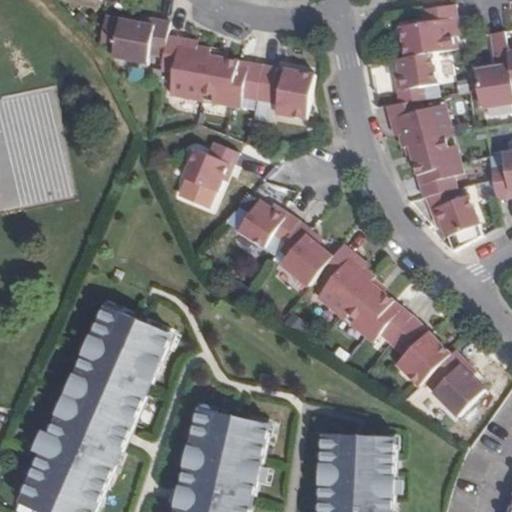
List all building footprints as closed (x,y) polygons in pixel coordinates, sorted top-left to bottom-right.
[(456,46),(454,33),(451,14),(459,13),(457,2),(437,5),(429,6),(431,19),(423,20),(401,24),(406,55),(452,48),(456,46)] [(431,19),(429,6),(420,7),(423,20),(431,19)] [(158,19),(159,14),(143,11),(142,17),(158,19)] [(451,14),(454,33),(462,31),(459,15),(459,13),(451,14)] [(165,50),(168,31),(171,16),(159,14),(158,19),(142,17),(122,14),(115,50),(151,56),(152,49),(165,50)] [(511,56),(511,51),(507,28),(495,31),(499,57),(511,56)] [(238,63),(239,58),(227,55),(211,52),(212,47),(199,44),(182,41),(183,34),(168,31),(165,50),(162,68),(174,71),(171,88),(230,100),(233,91),(242,94),(257,97),(258,88),(263,63),(248,60),(247,64),(238,63)] [(182,41),(199,44),(200,38),(183,34),(182,41)] [(211,52),(227,55),(227,50),(212,47),(211,52)] [(452,48),(406,55),(402,56),(403,69),(407,88),(400,90),(403,101),(427,98),(429,98),(426,84),(435,83),(458,78),(452,48)] [(511,64),(511,57),(511,56),(499,57),(501,66),(511,64)] [(270,91),(268,99),(278,102),(275,113),(304,121),(316,78),(287,70),(285,76),(284,82),(274,78),(275,72),(277,66),(263,63),(258,88),(270,91)] [(511,64),(501,66),(478,69),(484,107),(511,103),(511,64)] [(407,88),(403,69),(396,70),(400,90),(407,88)] [(284,82),(285,76),(275,72),(274,78),(284,82)] [(438,96),(435,83),(426,84),(429,98),(438,96)] [(257,97),(268,99),(270,91),(258,88),(257,97)] [(240,103),(242,94),(233,91),(230,100),(240,103)] [(450,166),(459,164),(447,104),(429,107),(427,98),(403,101),(390,104),(392,115),(399,113),(402,132),(405,144),(410,144),(413,159),(416,174),(422,173),(423,181),(418,182),(421,199),(448,191),(455,189),(452,176),(450,166)] [(396,133),(402,132),(399,113),(392,115),(396,133)] [(228,162),(235,165),(240,153),(213,141),(208,153),(197,148),(184,176),(216,190),(221,179),(228,162)] [(408,161),(413,159),(410,144),(405,144),(408,161)] [(511,150),(504,152),(505,160),(506,169),(494,170),(495,178),(498,196),(510,194),(509,189),(511,188),(511,150)] [(506,169),(505,160),(493,161),(494,170),(506,169)] [(228,162),(221,179),(228,181),(235,165),(228,162)] [(461,174),(459,164),(450,166),(452,176),(461,174)] [(432,210),(440,226),(444,237),(478,223),(465,196),(451,200),(448,191),(421,199),(427,211),(432,210)] [(280,250),(299,221),(288,215),(285,220),(269,210),(256,202),(229,244),(257,262),(269,244),(280,250)] [(285,220),(288,215),(272,204),(269,210),(285,220)] [(435,228),(440,226),(432,210),(427,211),(435,228)] [(305,235),(309,231),(299,221),(280,250),(279,252),(285,257),(280,265),(307,290),(320,275),(333,260),(318,246),(305,235)] [(321,242),(309,231),(305,235),(318,246),(321,242)] [(395,341),(413,320),(400,309),(396,314),(389,308),(392,303),(383,296),(370,286),(374,281),(365,273),(349,261),(354,256),(344,247),(333,260),(320,275),(329,283),(318,298),(364,337),(369,331),(377,337),(390,348),(395,341)] [(369,268),(354,256),(349,261),(365,273),(369,268)] [(387,292),(374,281),(370,286),(383,296),(387,292)] [(400,309),(392,303),(389,308),(396,314),(400,309)] [(47,511),(102,511),(179,338),(111,308),(26,503),(47,511)] [(432,378),(452,358),(431,338),(427,341),(424,346),(415,339),(420,334),(423,330),(413,320),(395,341),(404,349),(398,355),(406,362),(400,369),(420,389),(432,378)] [(372,344),(377,337),(369,331),(364,337),(372,344)] [(424,346),(427,341),(420,334),(415,339),(424,346)] [(404,349),(395,341),(390,348),(398,355),(404,349)] [(488,392),(475,379),(462,367),(466,363),(456,353),(452,358),(432,378),(442,389),(437,394),(462,418),(488,392)] [(462,367),(475,379),(479,376),(466,363),(462,367)] [(259,511),(278,428),(205,413),(183,511),(259,511)] [(402,511),(405,439),(329,436),(326,511),(402,511)]
